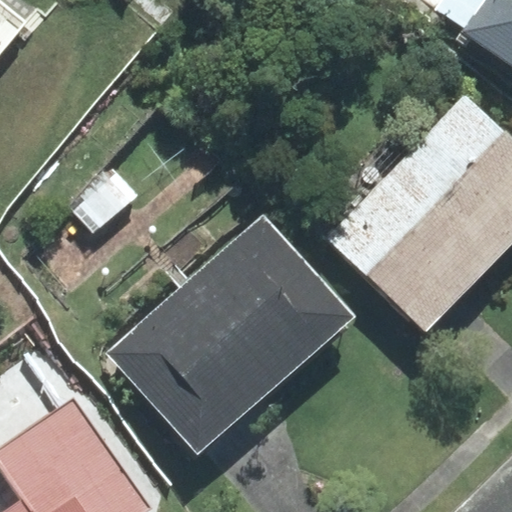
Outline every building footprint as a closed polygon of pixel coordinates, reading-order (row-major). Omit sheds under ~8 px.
[(511,0),(488,0),(458,45),(511,82),(511,0)] [(511,187),(448,125),(327,248),(414,334),(511,234),(511,187)] [(116,173),(68,217),(95,246),(143,203),(116,173)] [(258,246),(113,366),(190,459),(336,339),(258,246)] [(124,511),(62,419),(0,460),(0,476),(23,511),(124,511)]
